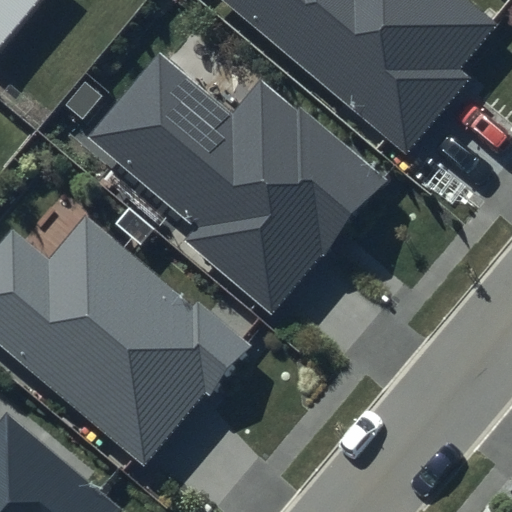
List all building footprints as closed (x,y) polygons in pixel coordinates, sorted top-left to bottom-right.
[(0,0),(0,45),(37,0),(0,0)] [(497,26),(465,0),(223,0),(406,152),(471,75),(462,67),(497,26)] [(233,113),(160,52),(88,136),(196,227),(185,239),(269,310),(380,180),(261,80),(233,113)] [(191,303),(87,216),(49,261),(12,230),(0,243),(0,343),(144,463),(203,393),(210,397),(255,343),(197,295),(191,303)] [(123,511),(127,509),(7,411),(0,420),(0,511),(123,511)]
